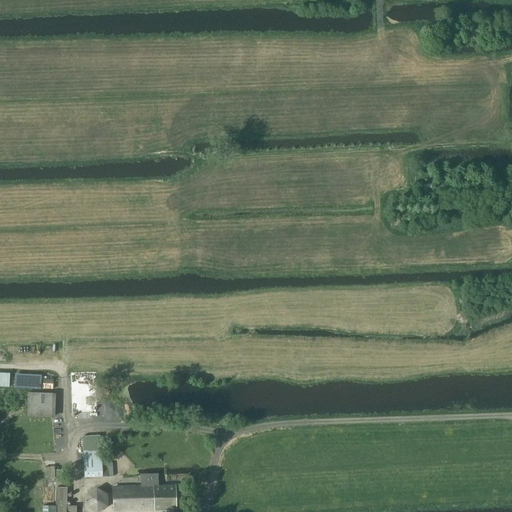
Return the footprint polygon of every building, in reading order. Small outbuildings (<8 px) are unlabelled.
[(28,417),(56,416),(56,394),(28,394),(28,417)] [(101,448),(83,449),(84,478),(114,476),(114,471),(113,466),(108,466),(107,458),(102,458),(101,448)] [(141,487),(113,488),(114,511),(175,509),(175,486),(159,486),(158,475),(141,475),(140,475),(141,487)] [(56,506),(55,511),(76,511),(77,506),(67,505),(67,487),(56,487),(56,506)] [(107,494),(97,489),(87,495),(88,507),(99,511),(108,505),(107,494)]
